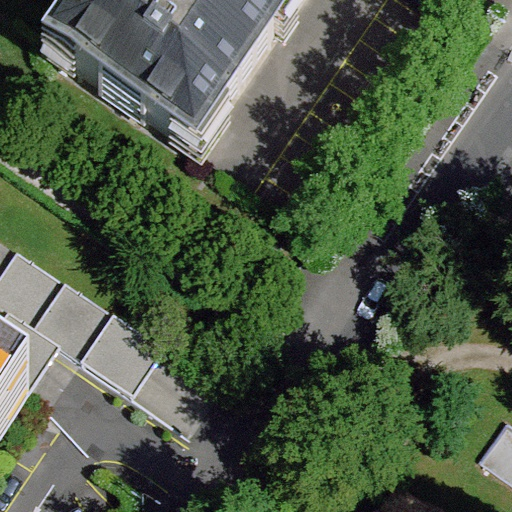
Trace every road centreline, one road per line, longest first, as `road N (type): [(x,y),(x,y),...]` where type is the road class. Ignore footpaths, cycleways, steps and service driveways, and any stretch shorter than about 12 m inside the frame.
road 1 (residential): [(511,116),(231,511)]
road 2 (track): [(294,280),(0,83)]
